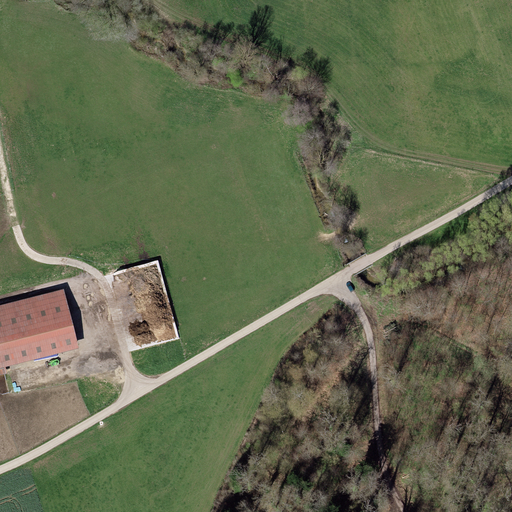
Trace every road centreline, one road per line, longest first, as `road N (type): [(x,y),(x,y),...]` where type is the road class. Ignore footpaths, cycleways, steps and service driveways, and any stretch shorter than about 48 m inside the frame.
road 1 (track): [(0,470),(339,277)]
road 2 (track): [(217,35),(300,72),(388,154),(511,175)]
road 3 (track): [(134,396),(109,292),(89,269),(38,258),(19,243),(0,161)]
road 4 (track): [(339,277),(370,341),(382,459),(402,511)]
road 5 (track): [(511,179),(339,277)]
